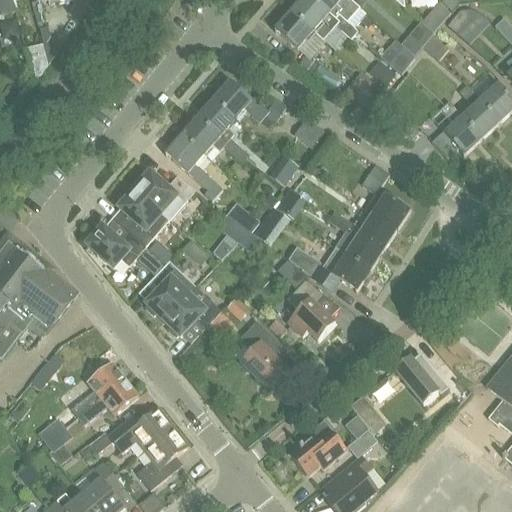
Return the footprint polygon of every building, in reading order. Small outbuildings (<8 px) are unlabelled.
[(0,0),(0,15),(0,17),(16,13),(13,3),(12,0),(0,0)] [(338,38),(341,34),(347,27),(346,26),(337,19),(334,22),(308,0),(303,0),(290,15),(313,34),(323,43),(332,33),(338,38)] [(308,0),(334,22),(337,19),(346,26),(347,27),(353,33),(367,16),(360,10),(349,0),(308,0)] [(47,25),(42,5),(33,7),(38,28),(47,25)] [(439,6),(431,16),(443,26),(451,17),(439,6)] [(296,53),(313,34),(290,15),(274,34),(296,53)] [(459,43),(480,21),(471,16),(461,17),(447,32),(459,43)] [(347,27),(341,34),(351,43),(357,36),(353,33),(347,27)] [(44,49),(47,45),(51,39),(49,29),(40,31),(44,49)] [(511,33),(509,30),(501,37),(511,48),(511,33)] [(408,40),(401,49),(415,61),(422,52),(408,40)] [(44,50),(48,67),(49,68),(58,54),(47,45),(44,49),(44,50)] [(26,51),(31,71),(34,85),(48,67),(44,50),(42,47),(26,51)] [(299,67),(312,77),(320,82),(326,74),(305,59),(299,67)] [(369,77),(386,90),(395,78),(378,64),(369,77)] [(341,96),(344,98),(364,113),(381,94),(360,76),(341,96)] [(212,103),(234,123),(243,113),(258,127),(264,120),(274,127),(285,111),(274,103),(266,115),(252,102),(249,104),(228,85),(212,103)] [(481,142),(499,126),(479,104),(474,98),(466,88),(459,95),(473,110),(461,120),(481,142)] [(479,104),(499,126),(511,113),(511,103),(497,88),(479,104)] [(226,132),(234,123),(212,103),(196,121),(224,147),(228,142),(232,137),(226,132)] [(463,159),(481,142),(461,120),(456,114),(448,105),(441,111),(455,127),(444,136),(443,135),(431,146),(446,163),(457,152),(463,159)] [(238,151),(228,142),(224,147),(196,121),(181,139),(203,158),(211,149),(217,155),(222,150),(231,158),(238,151)] [(409,124),(400,133),(413,142),(420,136),(409,124)] [(194,169),(203,158),(181,139),(165,157),(207,195),(204,199),(211,205),(221,193),(194,169)] [(247,159),(238,151),(231,158),(241,167),(247,159)] [(282,160),(274,171),(289,183),(298,172),(282,160)] [(365,213),(371,218),(396,234),(409,214),(378,193),(388,178),(373,169),(360,189),(376,199),(365,213)] [(141,186),(135,193),(170,224),(195,196),(178,180),(169,191),(151,175),(149,177),(146,174),(138,183),(141,186)] [(128,235),(146,251),(170,224),(135,193),(129,200),(126,198),(118,207),(121,209),(119,211),(136,226),(128,235)] [(263,206),(271,212),(273,211),(279,203),(271,197),(263,206)] [(240,227),(249,235),(251,236),(261,225),(249,215),(240,227)] [(327,224),(338,231),(344,223),(333,215),(327,224)] [(351,233),(383,254),(396,234),(371,218),(363,230),(355,224),(352,228),(354,230),(351,233)] [(261,226),(252,236),(269,250),(280,236),(263,223),(261,226)] [(333,251),(336,252),(345,258),(369,274),(383,254),(351,233),(354,230),(352,228),(344,223),(338,231),(344,235),(333,251)] [(230,239),(239,245),(249,235),(240,227),(230,239)] [(120,244),(105,231),(103,229),(102,231),(99,228),(91,237),(94,240),(87,248),(98,258),(97,259),(106,267),(107,266),(115,272),(123,263),(130,270),(146,251),(128,235),(120,244)] [(0,243),(0,361),(15,342),(17,344),(37,318),(43,323),(37,331),(45,337),(77,298),(53,279),(58,272),(8,233),(0,243)] [(259,242),(251,236),(249,235),(239,245),(250,254),(259,242)] [(289,263),(302,273),(312,280),(321,267),(298,250),(289,263)] [(322,272),(331,278),(355,294),(369,274),(345,258),(336,252),(322,272)] [(167,253),(160,262),(167,269),(175,260),(167,253)] [(158,264),(149,274),(156,280),(165,271),(158,264)] [(157,317),(164,324),(196,290),(170,265),(165,271),(156,280),(153,283),(162,292),(147,307),(148,309),(145,312),(154,320),(157,317)] [(322,299),(305,283),(286,302),(298,313),(287,326),(301,340),(307,334),(317,343),(334,326),(314,307),(322,299)] [(196,325),(205,333),(209,328),(222,316),(222,315),(196,290),(164,324),(171,331),(168,334),(177,342),(180,339),(181,340),(196,325)] [(239,321),(247,314),(236,303),(228,310),(239,321)] [(222,316),(209,328),(224,342),(236,329),(222,316)] [(288,373),(279,365),(266,352),(276,343),(256,324),(239,341),(255,356),(243,367),(269,392),(288,373)] [(412,361),(395,374),(424,409),(439,397),(442,401),(450,394),(450,395),(451,394),(434,374),(436,373),(435,372),(433,374),(431,371),(431,370),(422,359),(421,360),(415,365),(412,361)] [(511,361),(488,391),(503,404),(489,422),(498,430),(500,427),(511,436),(511,449),(506,457),(503,460),(506,462),(511,467),(511,361)] [(125,381),(112,366),(88,386),(94,394),(71,412),(78,420),(125,381)] [(138,398),(125,381),(78,420),(83,427),(106,408),(113,418),(138,398)] [(384,424),(386,427),(387,427),(365,400),(352,410),(375,437),(372,433),(384,424)] [(19,424),(32,409),(23,401),(10,416),(19,424)] [(138,445),(146,455),(175,432),(160,413),(137,431),(129,422),(107,440),(121,458),(138,445)] [(59,435),(65,430),(58,421),(38,437),(46,446),(59,435)] [(312,437),(314,440),(291,459),(308,480),(321,469),(324,473),(347,454),(324,427),(312,437)] [(189,450),(175,432),(146,455),(154,465),(137,478),(151,495),(173,477),(166,468),(189,450)] [(358,460),(357,461),(358,462),(378,445),(369,433),(368,434),(368,435),(350,450),(358,460)] [(67,445),(59,435),(46,446),(53,456),(67,445)] [(89,449),(81,456),(88,464),(96,458),(89,449)] [(206,473),(211,457),(197,453),(193,469),(206,473)] [(325,491),(333,500),(328,504),(334,511),(361,511),(367,508),(365,506),(377,495),(363,477),(371,471),(362,461),(325,491)] [(82,497),(94,511),(125,511),(110,493),(119,486),(103,465),(93,473),(100,482),(82,497)] [(26,484),(31,491),(42,483),(37,476),(26,484)] [(94,511),(82,497),(64,511),(57,503),(48,511),(47,511),(94,511)]
